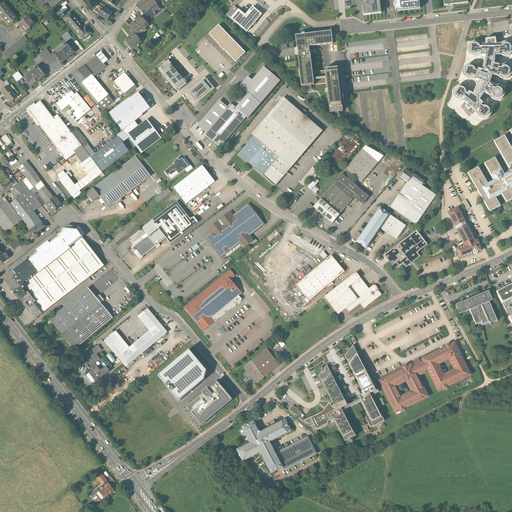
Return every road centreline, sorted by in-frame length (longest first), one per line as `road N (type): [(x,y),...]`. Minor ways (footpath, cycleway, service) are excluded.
road 1 (unclassified): [(400,301),(367,262),(241,184),(185,130),(180,113)]
road 2 (unclassified): [(249,405),(177,318),(155,308),(71,213)]
road 3 (primary): [(0,309),(135,485)]
road 4 (tertiary): [(249,405),(326,343),(400,301)]
road 5 (unclassified): [(511,13),(351,25)]
road 6 (tertiary): [(135,485),(249,405)]
road 7 (residential): [(107,37),(8,116)]
road 8 (tertiary): [(400,301),(511,254)]
